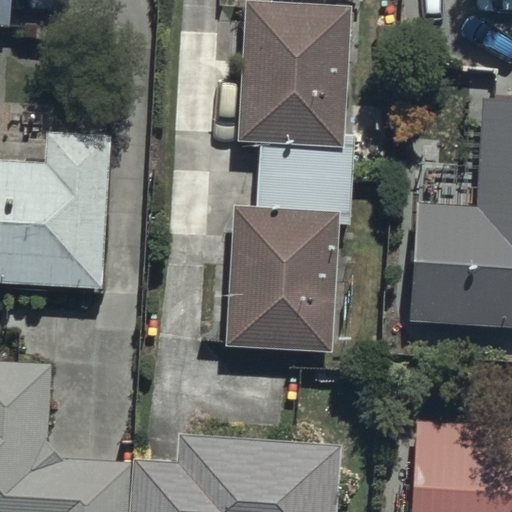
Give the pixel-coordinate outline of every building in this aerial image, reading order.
[(8,0),(0,0),(0,13),(8,13),(8,0)] [(341,127),(344,0),(238,0),(236,134),(260,134),(258,197),(231,197),(222,337),(331,339),(334,214),(349,214),(351,127),(341,127)] [(511,335),(511,99),(484,99),(480,211),(411,208),(407,331),(511,335)] [(0,271),(101,277),(109,124),(46,121),(45,150),(0,147),(0,271)] [(0,511),(121,511),(125,459),(50,454),(55,363),(0,359),(0,511)] [(511,511),(511,416),(417,411),(411,511),(511,511)] [(176,462),(134,460),(130,511),(336,511),(341,444),(178,433),(176,462)]
